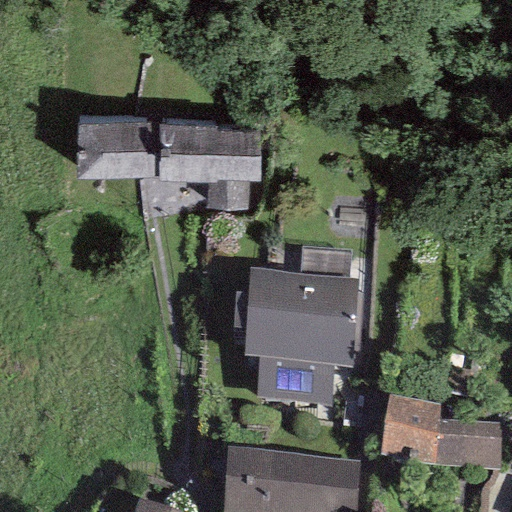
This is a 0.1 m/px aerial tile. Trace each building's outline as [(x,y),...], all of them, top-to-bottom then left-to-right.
[(159,125),(76,127),(75,179),(158,175),(157,182),(207,183),(207,210),(246,211),(249,183),(257,183),(259,134),(159,125)] [(357,279),(249,268),(241,356),(259,356),(254,397),(329,403),(333,366),(353,368),(357,279)] [(439,404),(388,395),(379,457),(434,467),(498,471),(498,424),(438,419),(439,404)] [(357,462),(226,446),(221,511),(353,511),(355,506),(357,462)] [(407,511),(370,498),(366,511),(407,511)] [(176,511),(138,499),(133,511),(176,511)]
